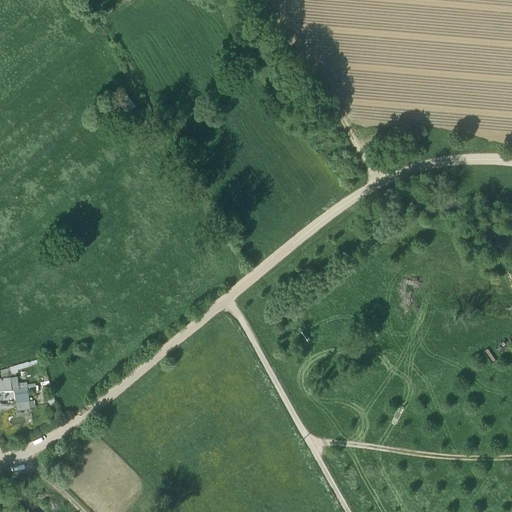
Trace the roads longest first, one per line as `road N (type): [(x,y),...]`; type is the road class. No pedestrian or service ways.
road 1 (unclassified): [(511,162),(451,161),(380,180),(110,396),(0,465)]
road 2 (track): [(228,300),(347,511)]
road 3 (track): [(258,0),(380,180)]
road 4 (track): [(310,445),(511,458)]
